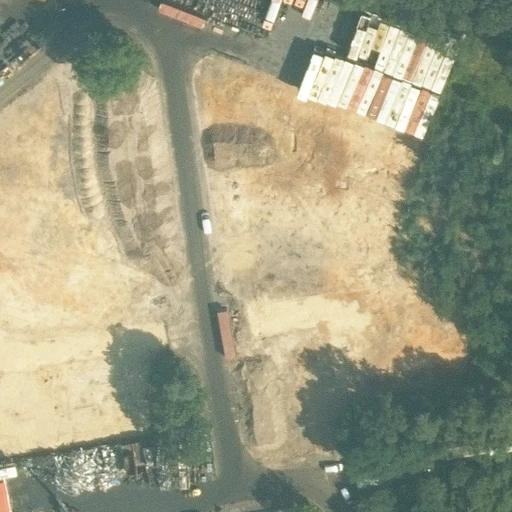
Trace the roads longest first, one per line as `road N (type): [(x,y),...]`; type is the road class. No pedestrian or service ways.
road 1 (unknown): [(205,331),(172,67),(156,25),(123,0)]
road 2 (unknown): [(333,511),(329,482),(258,498),(248,492),(205,331)]
road 3 (unknown): [(205,331),(0,307)]
